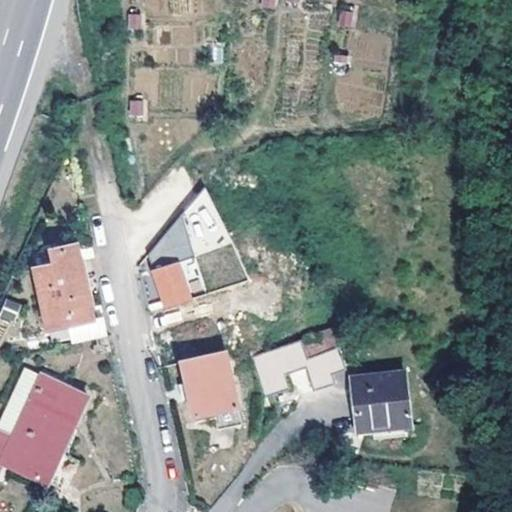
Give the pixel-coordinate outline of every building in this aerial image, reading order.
[(338,7),(338,27),(354,27),(355,8),(338,7)] [(149,250),(155,268),(181,260),(176,245),(193,226),(215,223),(201,192),(149,250)] [(49,328),(79,321),(82,339),(107,333),(103,315),(93,317),(77,244),(52,250),(55,264),(35,269),(49,328)] [(155,268),(168,306),(193,297),(181,260),(155,268)] [(314,344),(317,359),(343,353),(339,337),(314,344)] [(306,346),(284,351),(288,366),(310,361),(306,346)] [(227,351),(184,361),(196,415),(239,405),(227,351)] [(260,356),(266,395),(291,392),(288,366),(284,351),(260,356)] [(343,353),(317,359),(313,361),(313,364),(311,364),(316,397),(338,391),(335,381),(350,377),(343,353)] [(27,368),(3,422),(21,429),(44,376),(27,368)] [(295,393),(311,388),(305,369),(290,373),(295,393)] [(21,429),(3,422),(0,420),(0,459),(50,482),(62,455),(57,453),(71,420),(76,422),(88,394),(44,376),(21,429)] [(355,385),(359,439),(413,435),(409,380),(355,385)]
